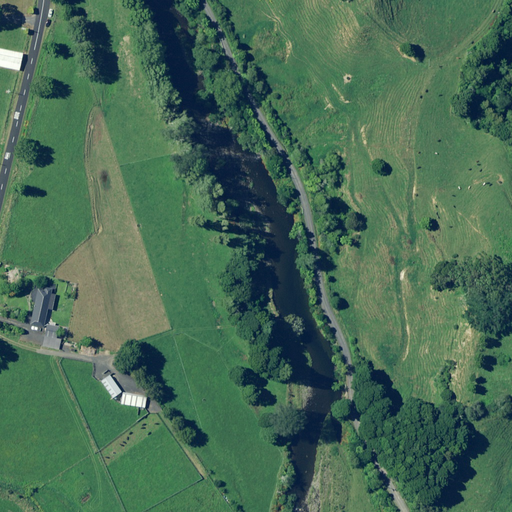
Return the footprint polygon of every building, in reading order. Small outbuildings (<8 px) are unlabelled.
[(23,54),(0,49),(0,66),(19,71),(23,54)] [(55,286),(39,283),(29,325),(43,328),(47,309),(52,310),(55,294),(53,294),(55,286)] [(59,327),(46,324),(42,347),(59,350),(61,339),(57,338),(59,327)] [(121,392),(109,376),(101,382),(113,399),(121,392)] [(146,396),(122,393),(121,405),(145,408),(146,396)]
